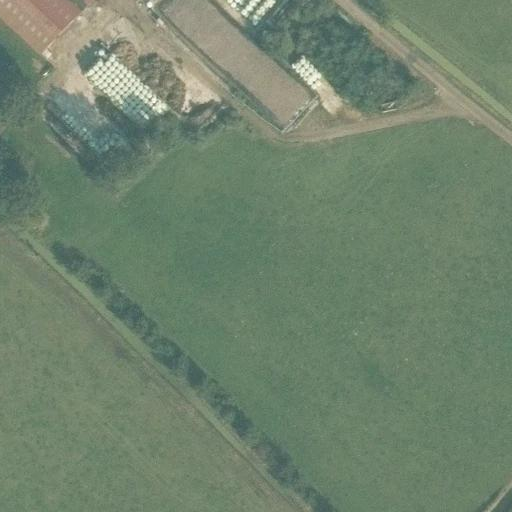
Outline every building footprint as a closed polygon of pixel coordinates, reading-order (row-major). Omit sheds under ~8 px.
[(0,0),(0,16),(41,56),(80,15),(64,0),(82,0),(89,6),(94,0),(0,0)] [(188,0),(190,0),(198,7),(205,0),(169,0),(179,9),(188,0)] [(196,61),(245,11),(235,1),(235,0),(227,0),(181,47),(196,61)] [(141,34),(157,48),(181,20),(164,6),(141,34)] [(0,89),(9,80),(0,71),(0,89)] [(210,118),(210,105),(196,105),(197,119),(210,118)]
